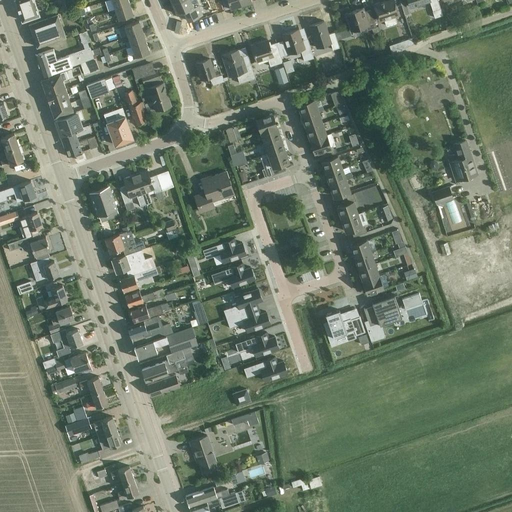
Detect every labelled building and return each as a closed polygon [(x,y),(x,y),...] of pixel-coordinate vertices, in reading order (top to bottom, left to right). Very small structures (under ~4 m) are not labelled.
[(15,0),(23,21),(32,18),(39,15),(33,0),(15,0)] [(112,0),(115,9),(130,4),(128,0),(112,0)] [(181,0),(173,4),(177,14),(184,11),(188,21),(203,14),(198,5),(196,0),(181,0)] [(221,0),(222,0),(221,0),(227,0),(231,8),(242,5),(239,0),(221,0)] [(397,22),(395,16),(399,15),(394,0),(391,0),(381,3),(381,2),(374,4),(380,21),(385,19),(387,25),(397,22)] [(443,15),(441,9),(438,0),(408,0),(411,7),(430,1),(435,17),(443,15)] [(119,19),(124,18),(133,15),(130,4),(115,9),(119,19)] [(110,5),(104,7),(107,13),(112,11),(110,5)] [(379,26),(377,27),(371,10),(365,12),(363,8),(346,13),(351,31),(366,26),(367,30),(372,29),(374,33),(381,31),(379,26)] [(29,24),(37,47),(66,37),(58,14),(29,24)] [(129,36),(143,31),(139,21),(125,25),(129,36)] [(310,26),(317,48),(331,43),(333,49),(340,47),(335,32),(329,34),(324,21),(310,26)] [(302,40),(298,29),(283,34),(290,53),(301,50),(304,61),(314,58),(308,38),(302,40)] [(129,36),(132,46),(146,41),(143,31),(129,36)] [(74,41),(77,51),(86,48),(82,38),(74,41)] [(403,41),(390,46),(392,53),(406,48),(405,47),(414,44),(412,38),(403,41)] [(283,63),(283,62),(281,57),(279,48),(277,42),(276,43),(270,45),(268,39),(251,45),(257,62),(268,58),(271,66),(282,62),(283,63)] [(150,52),(146,41),(132,46),(135,57),(150,52)] [(284,46),(279,48),(281,57),(287,55),(284,46)] [(94,58),(92,50),(91,47),(57,59),(54,49),(35,55),(42,77),(72,66),(80,63),(94,58)] [(257,83),(256,78),(248,54),(240,57),(238,49),(222,54),(229,76),(237,74),(240,83),(250,80),(252,85),(257,83)] [(99,70),(95,58),(91,60),(94,71),(99,70)] [(214,85),(225,81),(229,79),(228,76),(223,78),(222,74),(216,76),(210,58),(196,63),(202,79),(209,76),(214,85)] [(94,71),(91,60),(86,61),(89,73),(94,71)] [(290,60),(283,62),(286,72),(293,70),(290,60)] [(89,73),(86,61),(80,63),(84,75),(89,73)] [(65,71),(41,79),(44,87),(63,80),(63,81),(68,79),(65,71)] [(158,71),(142,76),(145,83),(151,81),(152,85),(146,87),(149,96),(147,96),(147,97),(152,95),(154,101),(144,104),(147,112),(157,109),(171,105),(163,82),(161,83),(160,78),(160,77),(159,77),(157,72),(158,72),(158,71)] [(275,76),(278,90),(286,88),(284,74),(275,76)] [(92,98),(110,91),(106,78),(87,84),(92,98)] [(65,88),(63,81),(63,80),(44,87),(47,94),(65,88)] [(115,93),(121,91),(118,83),(112,85),(115,93)] [(68,95),(65,88),(47,94),(49,102),(68,95)] [(145,114),(144,111),(141,103),(137,104),(132,91),(125,93),(133,118),(135,117),(138,123),(146,121),(144,114),(145,114)] [(337,91),(331,93),(335,106),(343,103),(337,91)] [(71,103),(68,95),(49,102),(52,109),(71,103)] [(298,104),(303,116),(318,111),(314,99),(298,104)] [(0,118),(8,115),(3,102),(0,102),(0,118)] [(73,110),(71,103),(52,109),(54,117),(73,110)] [(343,104),(337,107),(341,114),(347,112),(343,104)] [(114,110),(104,114),(107,122),(115,145),(133,138),(125,116),(123,111),(116,114),(114,110)] [(303,116),(307,128),(322,123),(318,111),(303,116)] [(60,135),(83,127),(79,112),(69,116),(55,121),(60,135)] [(257,119),(261,130),(276,125),(272,113),(257,119)] [(307,128),(311,140),(327,135),(322,123),(307,128)] [(77,137),(86,134),(92,132),(90,125),(83,127),(60,135),(64,147),(78,142),(77,137)] [(261,130),(265,142),(280,137),(276,125),(261,130)] [(236,139),(232,128),(226,130),(231,141),(236,139)] [(0,144),(3,143),(5,150),(18,146),(14,132),(0,137),(0,144)] [(355,134),(349,136),(353,145),(359,143),(355,134)] [(327,135),(311,140),(315,152),(320,151),(322,157),(336,153),(333,146),(331,147),(327,135)] [(87,139),(78,142),(64,147),(68,157),(82,152),(79,145),(82,144),(83,146),(89,144),(90,148),(98,146),(95,136),(87,139)] [(265,142),(269,154),(284,149),(280,137),(265,142)] [(477,173),(469,150),(465,140),(455,144),(460,159),(450,162),(457,180),(477,173)] [(3,166),(14,163),(23,159),(18,146),(5,150),(8,157),(0,160),(3,166)] [(284,149),(269,154),(273,166),(270,167),(273,174),(286,170),(284,163),(289,161),(284,149)] [(322,161),(326,173),(342,167),(338,155),(322,161)] [(373,170),(368,159),(362,161),(367,173),(373,170)] [(326,173),(330,184),(346,179),(342,167),(326,173)] [(135,174),(146,204),(152,202),(148,192),(154,190),(155,193),(162,190),(157,174),(150,177),(147,170),(135,174)] [(372,172),(365,174),(367,180),(374,177),(372,172)] [(200,212),(209,209),(214,207),(212,201),(234,193),(227,173),(202,181),(206,193),(195,197),(200,212)] [(126,185),(120,187),(125,203),(132,201),(131,197),(137,195),(141,206),(146,204),(135,174),(124,178),(126,185)] [(346,179),(330,184),(334,196),(350,191),(346,179)] [(12,187),(0,190),(0,200),(0,201),(7,199),(6,196),(15,193),(18,201),(20,200),(20,201),(36,195),(31,180),(12,187)] [(119,215),(116,206),(111,189),(119,187),(117,180),(108,184),(109,185),(90,192),(98,215),(101,214),(103,220),(119,215)] [(454,198),(449,186),(432,192),(436,204),(454,198)] [(343,204),(338,206),(342,219),(358,213),(354,201),(356,200),(354,193),(340,198),(343,204)] [(272,199),(261,203),(264,211),(275,206),(272,199)] [(388,205),(380,208),(383,215),(390,212),(388,205)] [(358,213),(342,219),(346,231),(351,230),(354,236),(367,232),(365,224),(368,223),(364,211),(358,213)] [(0,217),(0,225),(19,219),(17,212),(0,217)] [(24,224),(22,225),(26,237),(39,233),(36,227),(42,225),(37,212),(22,217),(24,224)] [(173,220),(165,223),(167,231),(175,228),(173,220)] [(179,228),(167,232),(169,239),(181,235),(179,228)] [(129,253),(144,248),(139,232),(134,234),(132,229),(132,230),(125,232),(130,246),(127,247),(129,253)] [(35,255),(37,261),(50,256),(48,251),(50,250),(46,237),(41,238),(39,233),(26,237),(8,244),(11,250),(21,246),(23,252),(32,248),(35,255)] [(111,253),(120,250),(124,248),(119,234),(106,239),(111,253)] [(135,274),(147,270),(145,263),(143,264),(140,256),(180,242),(178,237),(144,248),(129,253),(112,259),(117,271),(121,270),(121,272),(133,268),(135,274)] [(224,242),(203,249),(206,258),(221,253),(224,262),(246,254),(242,242),(237,244),(234,238),(223,242),(224,242)] [(351,245),(355,257),(371,251),(367,239),(351,245)] [(399,248),(393,250),(396,256),(404,253),(407,252),(407,251),(405,245),(399,248)] [(355,257),(359,269),(375,263),(371,251),(355,257)] [(48,278),(49,277),(59,274),(54,261),(27,270),(30,279),(38,276),(37,274),(46,271),(48,278)] [(232,267),(211,274),(214,283),(229,278),(232,286),(255,279),(251,267),(245,269),(243,263),(232,266),(232,267)] [(359,269),(363,281),(379,276),(375,263),(359,269)] [(136,281),(148,277),(158,273),(161,272),(159,266),(147,270),(135,274),(119,279),(124,292),(138,287),(136,281)] [(188,266),(173,271),(175,275),(190,270),(188,266)] [(198,267),(192,269),(194,276),(200,274),(198,267)] [(413,267),(403,271),(406,279),(416,275),(413,267)] [(379,276),(363,281),(367,293),(383,287),(379,276)] [(30,281),(17,286),(20,294),(33,289),(30,281)] [(40,309),(58,302),(67,299),(62,284),(58,286),(56,281),(45,285),(47,290),(49,298),(44,300),(42,296),(36,298),(40,309)] [(238,304),(224,309),(227,319),(259,308),(257,302),(262,300),(258,288),(235,296),(238,304)] [(129,307),(138,304),(164,295),(162,289),(141,296),(139,291),(125,296),(129,307)] [(165,295),(166,301),(177,297),(175,291),(165,295)] [(419,293),(411,296),(414,305),(422,302),(419,293)] [(365,308),(364,309),(368,320),(364,321),(371,341),(385,336),(381,323),(392,319),(391,314),(400,311),(394,294),(377,300),(379,306),(366,310),(365,308)] [(200,300),(194,301),(197,310),(203,308),(200,300)] [(145,304),(139,306),(130,310),(134,322),(169,309),(173,308),(171,301),(147,309),(145,304)] [(60,322),(64,321),(74,318),(70,306),(56,311),(58,317),(51,319),(53,324),(48,325),(51,333),(60,330),(57,323),(59,322),(60,322)] [(259,308),(227,319),(230,328),(245,322),(248,331),(270,323),(266,311),(261,313),(259,308)] [(339,309),(326,314),(334,337),(354,330),(356,335),(365,331),(360,316),(351,319),(351,318),(343,320),(339,309)] [(144,322),(127,327),(138,358),(157,352),(155,346),(168,341),(166,334),(174,332),(170,322),(163,325),(160,314),(143,320),(144,322)] [(188,328),(176,332),(182,349),(198,343),(195,335),(191,336),(188,328)] [(65,329),(51,334),(54,342),(62,340),(64,348),(69,346),(71,346),(73,346),(82,343),(77,329),(66,333),(65,329)] [(256,336),(235,343),(239,352),(253,347),(256,356),(279,348),(275,336),(269,338),(267,332),(256,336)] [(366,334),(358,336),(361,345),(369,342),(366,334)] [(218,355),(213,339),(210,340),(215,356),(218,355)] [(64,348),(56,350),(58,356),(71,351),(69,346),(64,348)] [(166,360),(151,366),(142,369),(146,381),(178,370),(186,367),(187,367),(184,358),(185,358),(182,349),(167,355),(170,363),(167,364),(166,360)] [(75,371),(81,369),(90,366),(86,352),(56,363),(54,358),(43,361),(45,368),(55,364),(57,370),(72,364),(75,371)] [(265,361),(244,368),(247,377),(262,372),(265,380),(287,372),(283,360),(278,362),(275,356),(264,360),(265,361)] [(147,384),(151,396),(151,395),(160,392),(161,392),(179,385),(175,374),(147,384)] [(89,386),(92,393),(103,389),(99,376),(79,382),(82,389),(89,386)] [(55,385),(58,393),(77,386),(74,379),(55,385)] [(89,409),(98,406),(108,403),(103,389),(92,393),(94,400),(86,403),(89,409)] [(246,389),(234,393),(238,405),(251,401),(246,389)] [(74,409),(75,412),(66,415),(68,423),(87,416),(83,406),(74,409)] [(255,411),(232,419),(234,425),(257,417),(255,411)] [(95,429),(98,436),(117,429),(112,416),(93,423),(95,429)] [(87,419),(79,421),(82,430),(90,428),(87,419)] [(103,450),(112,446),(122,443),(117,429),(98,436),(101,443),(103,450)] [(203,472),(212,469),(218,466),(207,435),(190,441),(195,457),(197,457),(203,472)] [(89,453),(91,460),(100,456),(98,450),(89,453)] [(259,464),(270,460),(267,451),(256,455),(259,464)] [(88,452),(79,455),(82,463),(91,460),(89,453),(88,452)] [(123,483),(134,479),(130,466),(110,472),(113,479),(120,476),(123,483)] [(100,480),(99,478),(107,475),(105,469),(92,474),(95,482),(100,480)] [(216,485),(232,480),(233,485),(239,483),(236,472),(214,479),(216,485)] [(320,476),(309,479),(311,488),(322,485),(320,476)] [(303,490),(309,488),(306,478),(292,482),(293,487),(302,485),(303,490)] [(139,493),(134,479),(123,483),(125,491),(118,493),(120,500),(139,493)] [(274,485),(266,488),(268,496),(277,493),(274,485)] [(185,496),(189,507),(217,497),(213,486),(185,496)] [(199,504),(189,507),(190,511),(207,511),(210,511),(209,508),(221,504),(222,508),(229,505),(245,499),(242,490),(219,498),(219,497),(199,504)] [(89,495),(95,511),(99,511),(93,493),(89,495)] [(100,506),(101,511),(106,511),(119,508),(119,511),(120,511),(133,508),(131,503),(119,507),(116,500),(100,506)]
